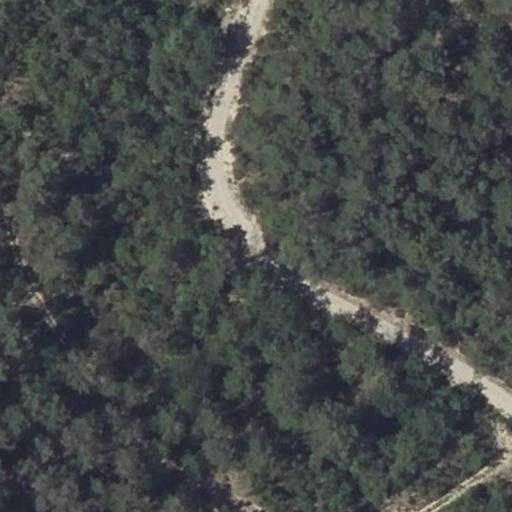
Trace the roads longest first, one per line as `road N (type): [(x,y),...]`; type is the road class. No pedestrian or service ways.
road 1 (track): [(511,409),(471,375),(288,272),(230,217),(214,168),(221,95),(257,0)]
road 2 (track): [(257,511),(152,454),(126,425),(10,244),(0,201)]
